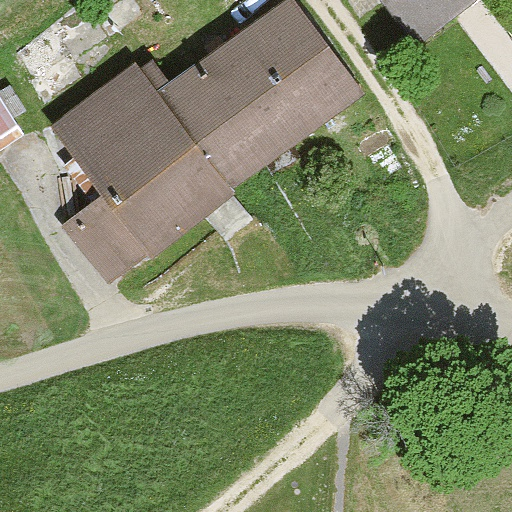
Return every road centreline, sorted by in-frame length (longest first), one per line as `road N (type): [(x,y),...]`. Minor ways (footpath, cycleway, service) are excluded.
road 1 (unclassified): [(0,375),(247,311),(325,303),(511,319)]
road 2 (track): [(441,307),(440,217),(429,166),(326,0)]
road 3 (track): [(441,307),(225,511)]
